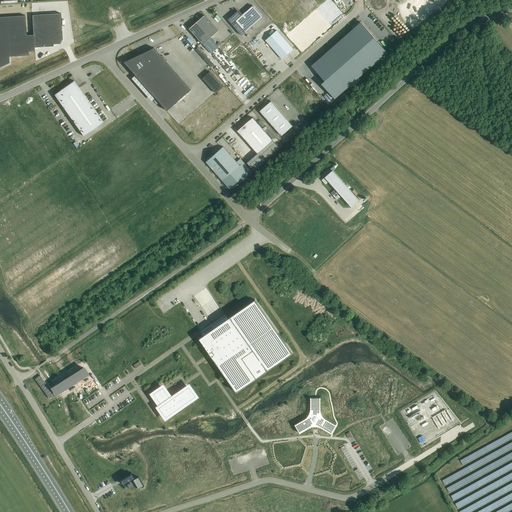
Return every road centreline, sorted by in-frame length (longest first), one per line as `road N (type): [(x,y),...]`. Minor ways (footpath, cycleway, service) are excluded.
road 1 (unclassified): [(248,220),(458,34),(511,10)]
road 2 (unclassified): [(168,511),(267,479),(349,498),(421,456)]
road 3 (unclassified): [(192,156),(358,0)]
road 4 (unclassified): [(17,380),(98,511)]
road 5 (unclassified): [(101,51),(192,156)]
road 6 (trunk): [(69,511),(0,404)]
road 7 (unclassified): [(101,51),(216,0)]
